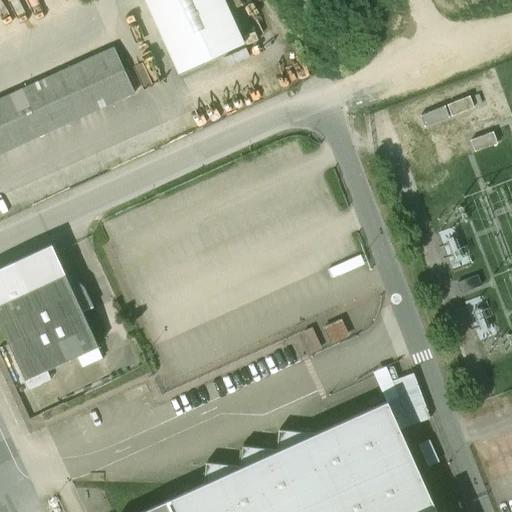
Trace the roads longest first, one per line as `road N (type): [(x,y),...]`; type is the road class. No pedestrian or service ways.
road 1 (residential): [(0,244),(308,102),(325,105),(335,123),(376,228)]
road 2 (track): [(325,105),(511,24)]
